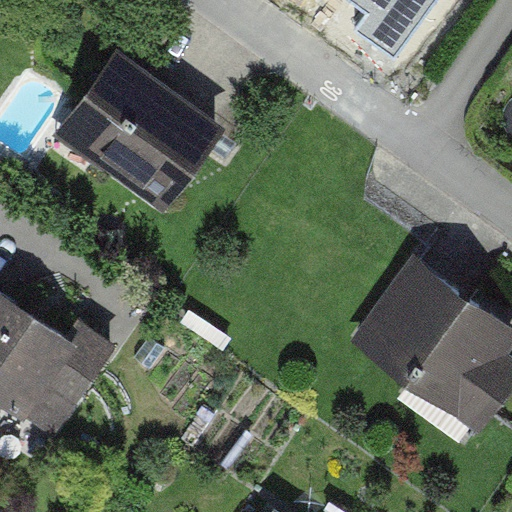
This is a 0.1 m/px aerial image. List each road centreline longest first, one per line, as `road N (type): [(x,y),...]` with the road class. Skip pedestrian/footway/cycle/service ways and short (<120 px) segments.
road 1 (residential): [(511,210),(232,0)]
road 2 (unknown): [(0,208),(150,319)]
